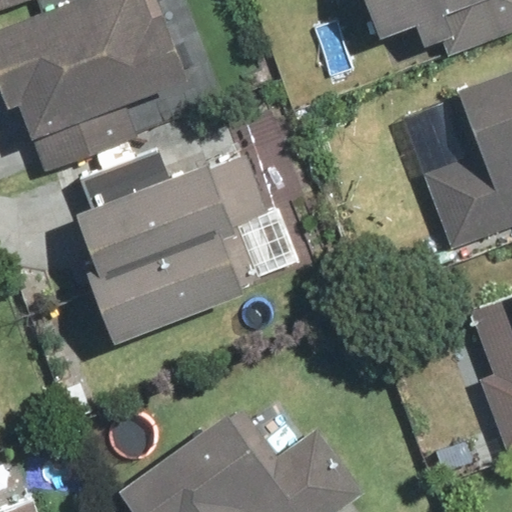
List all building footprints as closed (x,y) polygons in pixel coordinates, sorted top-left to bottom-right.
[(0,0),(0,12),(2,18),(53,0),(0,0)] [(0,48),(44,168),(172,121),(162,93),(204,78),(175,0),(79,0),(0,29),(0,48)] [(457,36),(464,56),(511,37),(511,0),(374,0),(388,36),(419,25),(428,47),(457,36)] [(445,181),(470,246),(511,230),(511,72),(471,87),(499,161),(445,181)] [(82,218),(126,336),(319,264),(297,204),(270,214),(246,150),(183,173),(173,145),(94,175),(107,209),(82,218)] [(0,391),(18,384),(0,340),(0,391)] [(511,371),(482,383),(511,456),(511,455),(511,371)] [(284,458),(247,406),(127,490),(142,511),(347,511),(370,496),(324,430),(284,458)] [(0,511),(51,511),(47,497),(0,511)]
